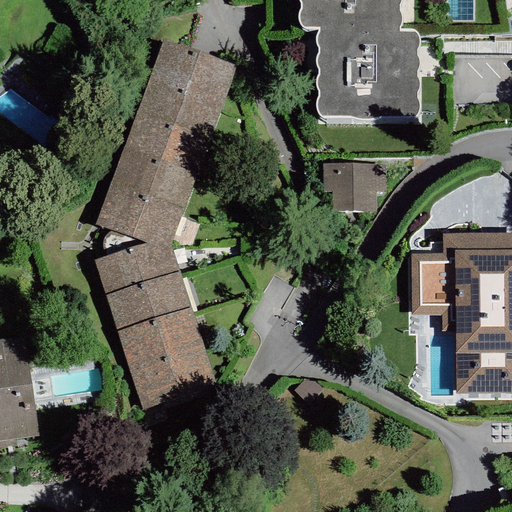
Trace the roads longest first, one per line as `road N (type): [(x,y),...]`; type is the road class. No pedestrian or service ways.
road 1 (residential): [(267,375),(313,269),(315,242),(309,211),(215,0)]
road 2 (residential): [(267,375),(344,293),(420,180),(451,158),(511,146)]
road 3 (residential): [(103,511),(267,375)]
